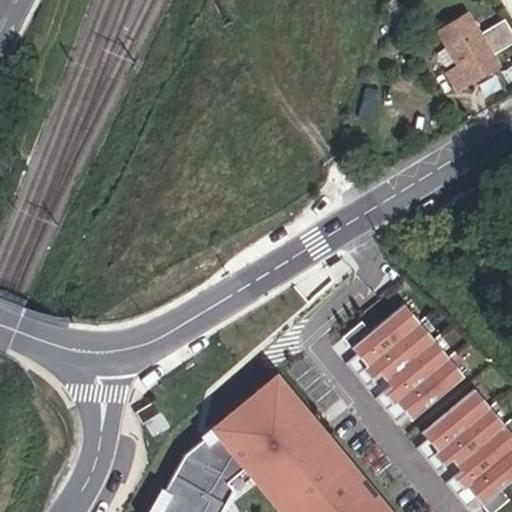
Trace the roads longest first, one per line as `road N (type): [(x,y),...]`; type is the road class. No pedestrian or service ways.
road 1 (tertiary): [(511,126),(190,320),(110,352)]
road 2 (track): [(268,0),(268,45),(285,87),(363,216)]
road 3 (residential): [(110,352),(99,464),(73,511)]
road 4 (track): [(320,0),(312,123)]
